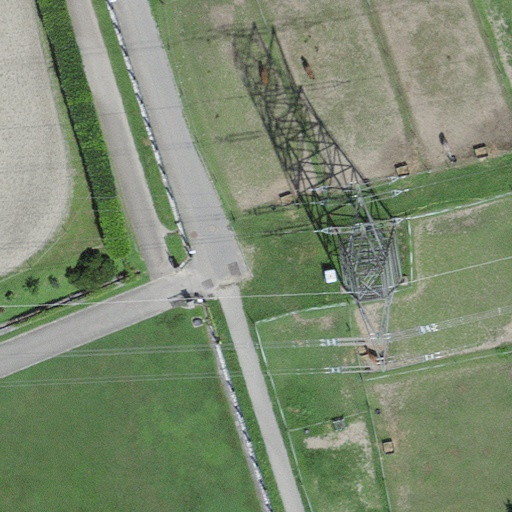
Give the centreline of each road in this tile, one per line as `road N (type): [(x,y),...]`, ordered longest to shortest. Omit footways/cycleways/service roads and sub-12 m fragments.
road 1 (track): [(164,293),(70,0)]
road 2 (track): [(290,511),(212,266)]
